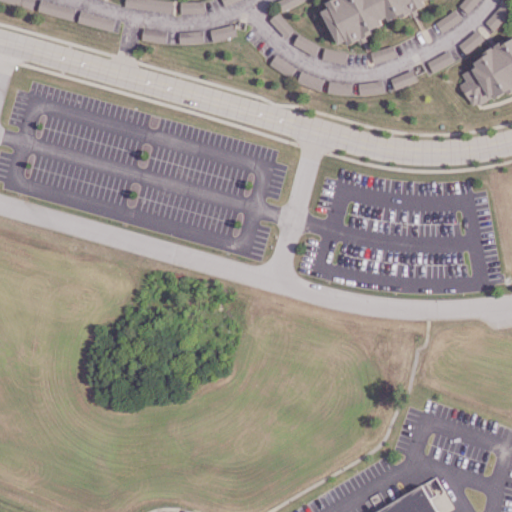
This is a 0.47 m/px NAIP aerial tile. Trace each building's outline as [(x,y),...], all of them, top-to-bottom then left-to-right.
[(124,0),(124,6),(171,13),(173,1),(165,0),(124,0)] [(327,0),(324,1),(327,8),(322,10),(335,45),(345,41),(346,44),(373,34),(371,28),(382,24),(381,22),(425,6),(422,0),(327,0)] [(477,0),(462,0),(457,7),(467,14),(477,0)] [(180,2),(180,13),(204,13),(204,1),(180,2)] [(492,30),(508,12),(500,4),(484,22),(492,30)] [(434,22),(440,32),(460,20),(454,9),(434,22)] [(111,31),(114,20),(80,10),(77,21),(111,31)] [(284,37),(293,29),(276,12),(268,20),(284,37)] [(235,36),(232,24),(209,29),(211,41),(235,36)] [(164,44),(166,31),(143,27),(141,39),(164,44)] [(457,43),(464,53),(483,39),(476,29),(457,43)] [(202,42),(202,31),(178,31),(179,43),(202,42)] [(318,45),(297,33),(292,44),(313,55),(318,45)] [(511,88),(511,39),(499,45),(470,59),(474,66),(460,74),(463,81),(458,84),(470,109),(511,88)] [(372,63),(395,57),(391,45),(369,52),(372,63)] [(321,60),(345,63),(346,51),(322,48),(321,60)] [(426,61),(431,71),(452,62),(447,51),(426,61)] [(416,81),(411,69),(389,78),(393,90),(416,81)] [(318,90),(322,79),(300,70),(296,82),(318,90)] [(376,511),(438,511),(425,487),(376,511)]
